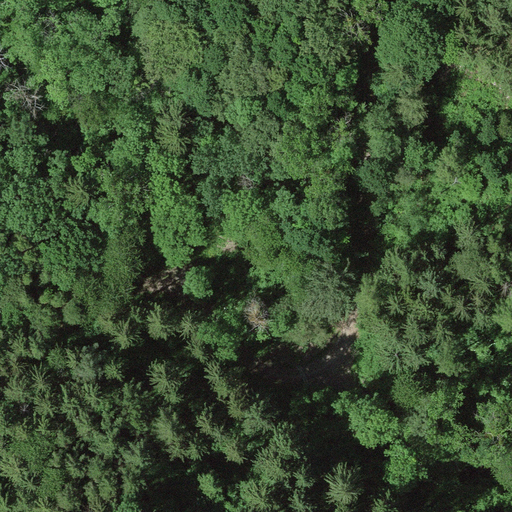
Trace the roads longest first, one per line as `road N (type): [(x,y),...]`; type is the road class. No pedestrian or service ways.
road 1 (track): [(175,263),(197,308),(258,376),(283,383),(336,363),(356,331),(362,131),(375,71),(408,0)]
road 2 (track): [(175,263),(206,228),(218,175),(187,0)]
